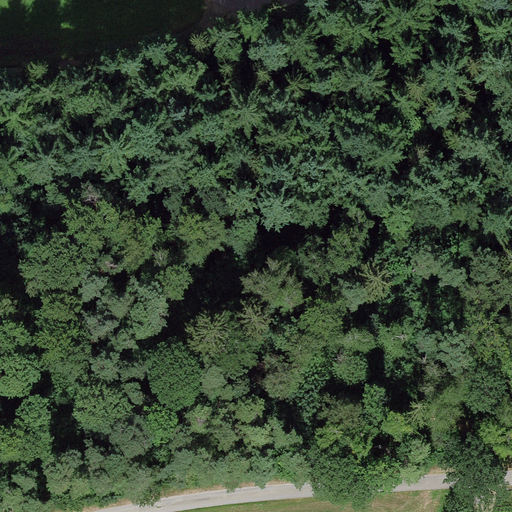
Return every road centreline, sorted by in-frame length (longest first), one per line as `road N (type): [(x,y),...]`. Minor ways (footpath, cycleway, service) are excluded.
road 1 (unclassified): [(511,478),(383,479),(105,511)]
road 2 (track): [(0,65),(150,42),(225,6)]
